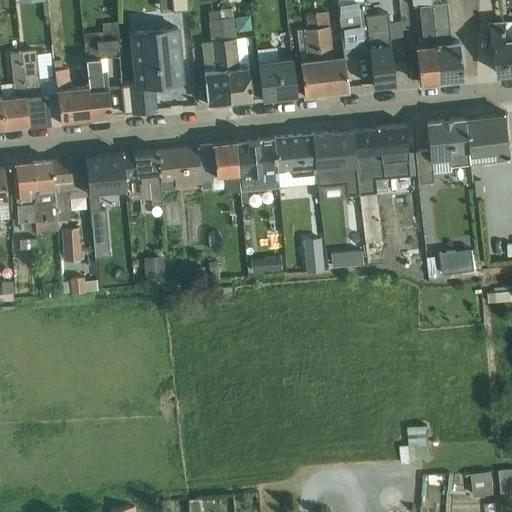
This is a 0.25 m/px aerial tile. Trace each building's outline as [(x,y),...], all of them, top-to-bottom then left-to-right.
[(186,0),(158,0),(160,12),(187,10),(186,0)] [(338,0),(344,56),(345,59),(370,56),(365,17),(363,0),(338,0)] [(440,83),(431,0),(411,0),(413,9),(420,8),(423,48),(416,48),(419,85),(440,83)] [(431,0),(440,83),(462,80),(461,64),(462,63),(460,43),(451,44),(447,0),(431,0)] [(221,11),(230,104),(262,100),(259,76),(250,77),(246,39),(236,40),(233,10),(221,11)] [(230,104),(221,11),(208,13),(211,43),(202,44),(208,106),(230,104)] [(315,15),(324,94),(348,91),(345,59),(344,56),(332,58),(328,13),(315,15)] [(302,74),(304,96),(324,94),(315,15),(304,16),(306,31),(297,31),(302,74)] [(365,17),(370,56),(373,89),(395,86),(390,40),(389,24),(388,15),(365,17)] [(250,17),(235,19),(237,33),(252,32),(250,17)] [(389,24),(390,40),(403,39),(401,22),(389,24)] [(511,74),(511,23),(508,24),(507,22),(490,24),(493,50),(496,50),(499,76),(511,74)] [(87,67),(92,119),(111,117),(106,58),(119,58),(117,23),(102,23),(102,33),(83,35),(87,67)] [(134,85),(121,86),(123,115),(156,112),(153,86),(183,83),(178,29),(130,33),(134,85)] [(259,76),(262,100),(304,96),(302,74),(294,75),(292,59),(277,60),(276,49),(256,51),(259,76)] [(21,52),(28,126),(60,122),(55,78),(39,80),(36,51),(21,52)] [(2,98),(5,129),(28,126),(21,52),(10,53),(14,85),(0,86),(2,98)] [(55,78),(60,122),(92,119),(87,67),(63,70),(62,61),(53,62),(55,78)] [(464,120),(468,155),(497,152),(498,160),(511,158),(508,115),(464,120)] [(468,155),(464,120),(426,124),(429,152),(415,154),(419,185),(434,184),(433,175),(452,173),(451,168),(470,167),(468,155)] [(378,129),(384,179),(410,176),(405,126),(378,129)] [(352,132),(360,196),(377,194),(376,180),(384,179),(378,129),(352,132)] [(313,136),(316,176),(317,185),(318,189),(319,202),(347,199),(346,197),(360,196),(352,132),(313,136)] [(274,140),(278,173),(292,171),(293,179),(316,176),(313,136),(274,140)] [(235,143),(241,193),(242,206),(248,205),(247,193),(280,189),(278,173),(274,140),(235,143)] [(197,147),(201,186),(202,196),(211,195),(210,178),(224,177),(226,194),(241,193),(235,143),(197,147)] [(157,151),(162,193),(175,191),(175,188),(201,186),(197,147),(157,151)] [(122,155),(124,179),(141,177),(141,185),(149,185),(151,207),(163,205),(162,193),(157,151),(122,155)] [(468,155),(470,167),(470,168),(498,165),(498,160),(497,152),(468,155)] [(85,160),(89,198),(95,258),(111,256),(109,232),(108,232),(106,212),(100,212),(99,194),(125,191),(124,179),(122,155),(85,158),(85,160)] [(51,162),(58,231),(61,231),(63,261),(82,260),(79,227),(66,229),(65,222),(70,222),(68,200),(89,198),(85,160),(76,161),(76,159),(51,162)] [(34,205),(35,232),(36,233),(58,231),(51,162),(33,163),(37,199),(34,205)] [(37,199),(33,163),(15,165),(17,187),(14,187),(18,224),(20,223),(21,233),(35,232),(34,205),(37,199)] [(0,168),(0,225),(2,226),(1,220),(9,219),(4,168),(0,168)] [(278,173),(280,189),(317,185),(316,176),(293,179),(292,171),(278,173)] [(36,240),(19,241),(20,251),(37,250),(36,240)] [(324,245),(307,246),(308,260),(325,258),(324,245)] [(378,245),(368,246),(370,267),(380,266),(378,245)] [(363,253),(345,254),(346,267),(363,266),(363,253)] [(423,254),(399,257),(400,273),(425,269),(423,254)] [(281,257),(251,260),(252,273),(282,270),(281,257)] [(163,258),(144,259),(146,287),(164,285),(163,258)] [(435,259),(427,260),(429,286),(437,285),(435,259)] [(218,264),(208,264),(210,280),(219,280),(218,264)] [(69,284),(62,284),(62,295),(98,293),(97,281),(85,282),(84,278),(69,279),(69,284)] [(55,284),(42,284),(43,298),(56,297),(55,284)] [(12,287),(1,287),(2,307),(13,306),(12,287)] [(511,292),(488,295),(489,305),(511,302),(511,292)] [(408,447),(399,448),(401,465),(430,463),(427,427),(407,429),(408,447)] [(511,469),(500,470),(502,494),(511,492),(511,469)] [(491,473),(471,475),(474,497),(494,495),(491,473)] [(201,511),(201,500),(188,501),(188,511),(201,511)]
